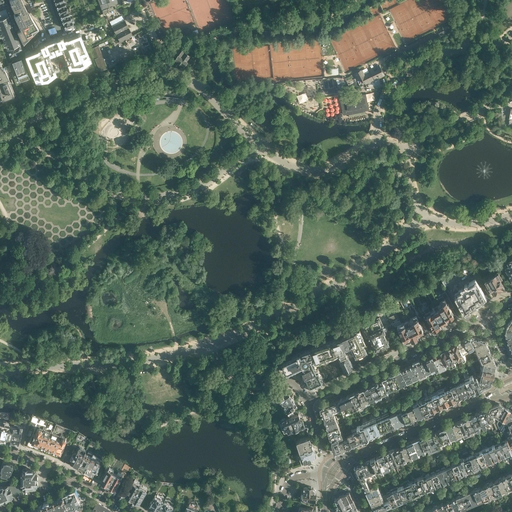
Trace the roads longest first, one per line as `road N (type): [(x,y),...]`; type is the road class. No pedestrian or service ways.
road 1 (residential): [(307,401),(484,316)]
road 2 (tertiary): [(360,452),(487,396)]
road 3 (residential): [(401,511),(511,463)]
